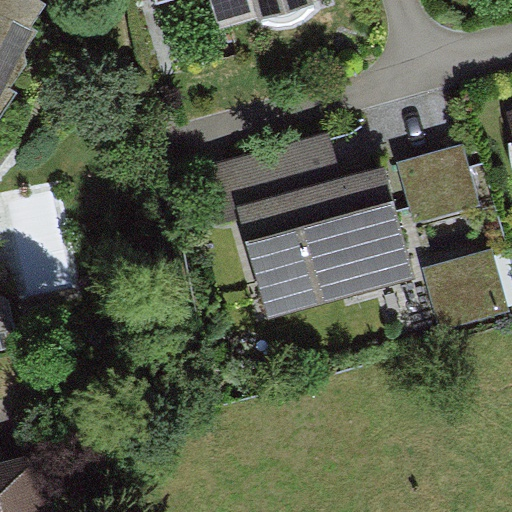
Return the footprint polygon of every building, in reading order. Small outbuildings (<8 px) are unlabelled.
[(49,0),(0,0),(0,105),(19,74),(13,70),(32,40),(27,37),(49,0)] [(216,0),(220,13),(265,0),(216,0)] [(267,304),(416,260),(384,152),(339,165),(328,125),(205,162),(222,218),(240,213),(267,304)] [(411,220),(483,203),(467,137),(395,154),(411,220)] [(442,322),(507,306),(491,244),(426,260),(442,322)] [(0,321),(15,319),(9,291),(0,285),(0,321)] [(0,511),(60,511),(41,443),(0,454),(0,511)]
